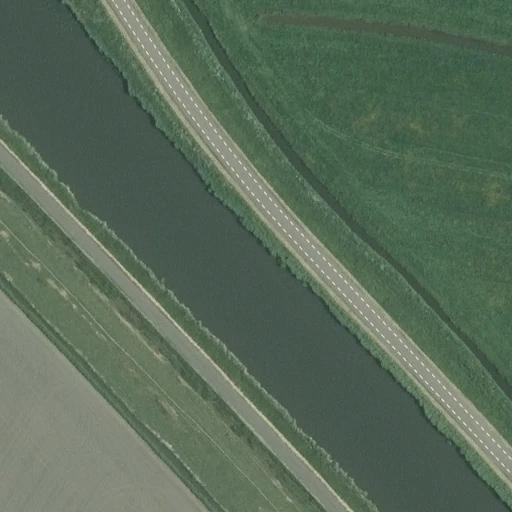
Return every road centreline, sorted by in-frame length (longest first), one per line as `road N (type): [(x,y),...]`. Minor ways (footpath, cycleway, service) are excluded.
road 1 (unclassified): [(511,470),(257,191),(116,0)]
road 2 (unclassified): [(338,511),(0,154)]
